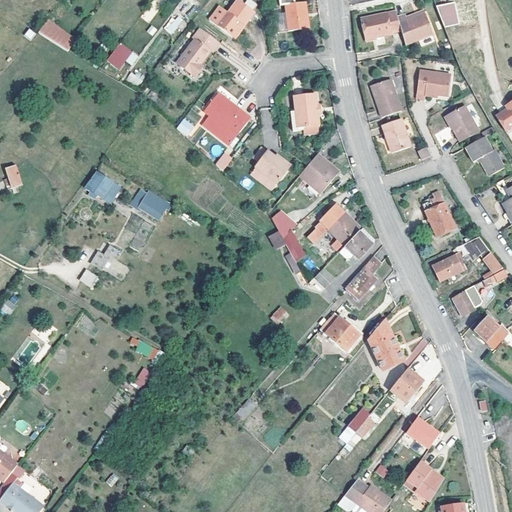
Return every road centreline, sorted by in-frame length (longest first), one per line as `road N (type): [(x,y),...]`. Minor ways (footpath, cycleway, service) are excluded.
road 1 (tertiary): [(454,366),(375,188)]
road 2 (residential): [(375,188),(436,166),(452,174),(511,267)]
road 3 (tertiary): [(485,511),(454,366)]
road 4 (tertiary): [(375,188),(340,59)]
